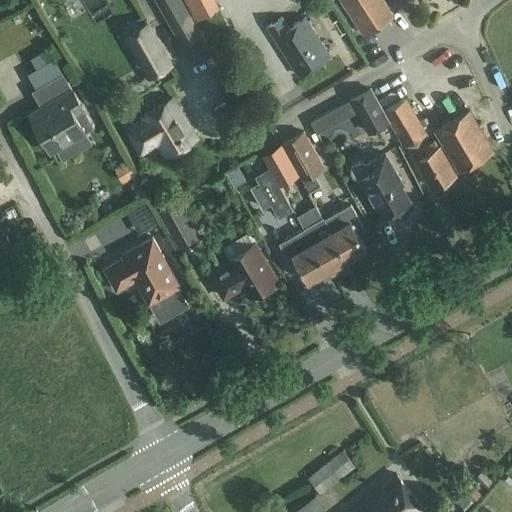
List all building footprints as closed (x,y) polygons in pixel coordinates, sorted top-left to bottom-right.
[(208,43),(187,8),(183,0),(157,0),(169,19),(189,54),(208,43)] [(386,0),(342,0),(364,33),(395,13),(386,0)] [(305,18),(289,28),(282,17),(268,26),(299,75),(329,56),(305,18)] [(148,21),(123,34),(148,78),(172,64),(148,21)] [(47,103),(29,114),(51,153),(73,140),(94,127),(83,109),(84,109),(72,89),(71,89),(64,77),(40,91),(47,103)] [(121,88),(128,102),(151,90),(145,77),(121,88)] [(371,89),(352,99),(369,132),(389,122),(371,89)] [(221,120),(242,106),(235,96),(214,110),(221,120)] [(140,154),(158,144),(165,157),(197,138),(173,98),(142,117),(143,120),(126,130),(140,154)] [(384,111),(405,147),(428,134),(406,98),(384,111)] [(471,109),(433,131),(458,173),(495,151),(471,109)] [(320,116),(311,121),(317,133),(327,128),(320,116)] [(328,128),(316,135),(325,150),(337,142),(328,128)] [(314,171),(323,167),(303,131),(282,143),(302,178),(301,179),(309,193),(309,192),(322,186),(314,171)] [(432,188),(456,174),(440,146),(438,147),(434,140),(412,153),(432,188)] [(385,153),(372,161),(368,164),(359,161),(351,166),(350,172),(353,177),(359,179),(374,204),(376,202),(384,216),(391,212),(396,214),(403,210),(403,205),(410,201),(401,185),(403,184),(385,153)] [(270,167),(279,183),(294,175),(284,159),(270,167)] [(122,182),(134,175),(125,160),(113,167),(122,182)] [(293,211),(270,169),(255,177),(278,220),(293,211)] [(212,183),(218,194),(232,186),(226,175),(212,183)] [(320,212),(309,192),(309,193),(294,200),(290,203),(304,228),(312,242),(328,270),(333,266),(337,272),(349,265),(346,259),(324,219),(320,212)] [(156,211),(179,251),(201,238),(179,198),(156,211)] [(357,233),(365,228),(351,204),(324,219),(346,259),(366,248),(357,233)] [(0,218),(0,273),(8,270),(7,266),(18,261),(0,218)] [(309,281),(328,270),(312,242),(304,228),(279,242),(287,258),(294,254),(309,281)] [(178,287),(179,287),(152,238),(122,255),(123,258),(104,269),(116,291),(138,278),(142,279),(154,301),(163,296),(173,315),(188,306),(185,299),(184,300),(178,287)] [(272,282),(277,280),(255,242),(227,258),(230,263),(211,275),(224,297),(237,289),(235,287),(242,283),(249,296),(254,293),(257,298),(275,288),(272,282)] [(307,478),(320,493),(355,465),(343,450),(307,478)] [(492,481),(482,471),(476,476),(486,488),(492,481)] [(348,511),(426,511),(396,474),(348,511)] [(469,482),(461,490),(473,502),(481,494),(469,482)] [(326,511),(315,495),(288,511),(326,511)]
